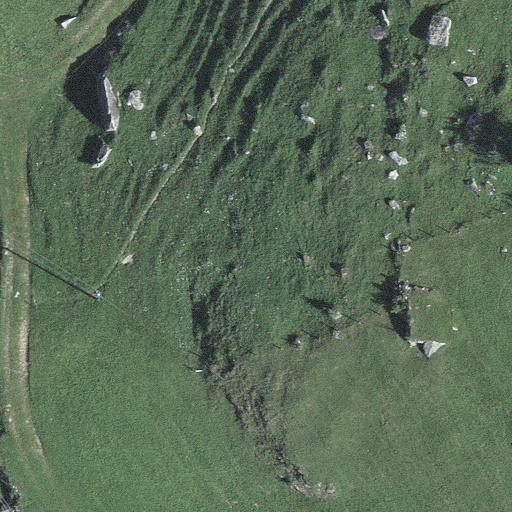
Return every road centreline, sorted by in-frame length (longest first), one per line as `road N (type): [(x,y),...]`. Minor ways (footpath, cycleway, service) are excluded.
road 1 (track): [(14,130),(23,247),(13,334),(17,419),(41,483),(65,511)]
road 2 (track): [(14,130),(35,87),(112,0)]
